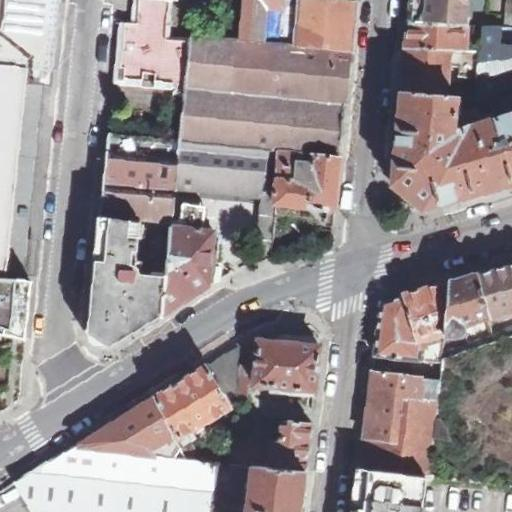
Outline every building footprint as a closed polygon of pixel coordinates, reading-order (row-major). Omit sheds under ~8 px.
[(0,0),(0,275),(5,276),(6,272),(23,273),(42,84),(52,85),(60,0),(0,0)] [(135,0),(133,23),(120,22),(117,54),(114,83),(143,86),(144,74),(156,75),(155,87),(184,89),(189,38),(170,36),(173,0),(135,0)] [(242,0),(239,38),(263,41),(266,6),(283,8),(284,0),(242,0)] [(300,0),(297,45),(351,51),(356,0),(353,0),(300,0)] [(466,25),(468,0),(410,0),(408,23),(466,25)] [(468,25),(466,25),(408,23),(406,47),(451,49),(466,49),(468,25)] [(476,99),(491,100),(490,95),(511,88),(511,26),(504,26),(482,25),(476,99)] [(190,33),(189,38),(184,89),(179,140),(266,148),(340,156),(344,117),(351,51),(297,45),(263,41),(239,38),(190,33)] [(446,96),(451,49),(406,47),(401,92),(446,96)] [(448,96),(446,96),(401,92),(397,134),(392,184),(423,209),(465,196),(511,183),(511,176),(496,118),(495,112),(472,119),(446,117),(448,96)] [(511,113),(496,118),(511,176),(511,113)] [(176,184),(179,140),(109,132),(105,174),(101,217),(141,220),(172,223),(176,184)] [(179,140),(176,184),(262,193),(266,148),(179,140)] [(337,184),(340,156),(266,148),(262,193),(255,263),(272,257),(277,206),(334,212),(337,184)] [(198,224),(214,226),(214,218),(217,219),(218,207),(200,205),(198,224)] [(163,313),(171,237),(160,236),(156,274),(142,273),(140,269),(137,266),(141,220),(101,217),(97,249),(89,333),(109,346),(163,313)] [(210,285),(216,230),(172,225),(171,237),(163,313),(210,285)] [(488,317),(511,310),(511,264),(476,274),(488,317)] [(468,322),(488,317),(476,274),(450,282),(445,337),(463,336),(466,331),(465,329),(470,328),(468,322)] [(0,275),(0,329),(27,335),(32,279),(5,276),(0,275)] [(445,337),(450,282),(404,294),(405,297),(382,302),(375,354),(421,360),(422,346),(427,347),(428,341),(426,341),(426,332),(436,330),(433,360),(443,361),(443,355),(445,337)] [(241,345),(238,381),(253,383),(253,384),(271,386),(270,391),(315,396),(320,346),(258,340),(258,335),(241,345)] [(511,336),(443,355),(430,476),(511,486),(511,336)] [(207,366),(232,406),(236,404),(238,381),(241,345),(207,366)] [(156,396),(189,459),(201,461),(185,436),(208,421),(211,426),(217,422),(214,418),(232,406),(207,366),(156,396)] [(438,400),(440,378),(433,378),(373,369),(368,411),(361,468),(430,476),(439,401),(438,400)] [(117,421),(131,454),(167,457),(162,443),(168,440),(175,458),(189,459),(156,396),(117,421)] [(230,463),(252,466),(266,467),(272,419),(235,415),(230,463)] [(266,467),(305,471),(312,423),(272,419),(266,467)] [(81,449),(131,454),(117,421),(82,443),(81,442),(79,444),(81,449)] [(209,511),(215,462),(201,461),(189,459),(175,458),(167,457),(131,454),(81,449),(79,444),(15,482),(33,511),(209,511)] [(209,511),(246,511),(252,466),(230,463),(215,462),(209,511)] [(300,511),(305,471),(266,467),(252,466),(246,511),(300,511)] [(425,511),(430,476),(361,468),(355,511),(425,511)]
